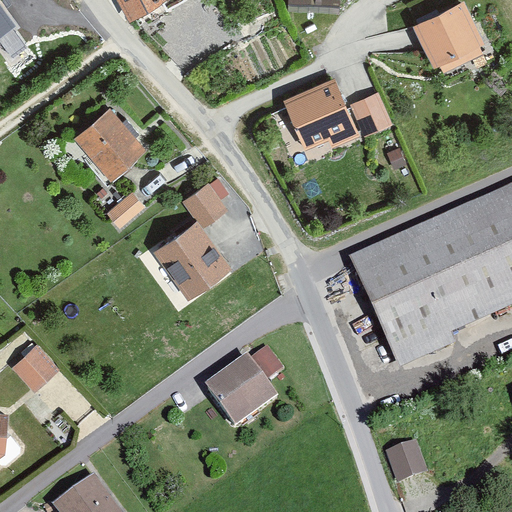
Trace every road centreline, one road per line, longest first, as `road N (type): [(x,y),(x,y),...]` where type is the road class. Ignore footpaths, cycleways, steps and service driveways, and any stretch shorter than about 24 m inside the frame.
road 1 (residential): [(5,511),(303,287)]
road 2 (residential): [(93,0),(253,192),(299,273)]
road 3 (residential): [(303,287),(380,511)]
road 4 (residential): [(299,273),(511,181)]
